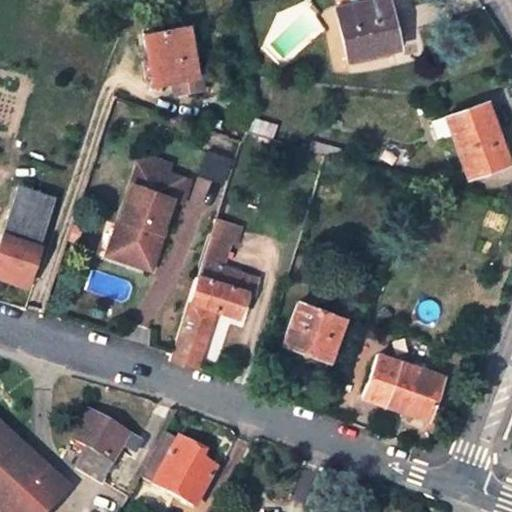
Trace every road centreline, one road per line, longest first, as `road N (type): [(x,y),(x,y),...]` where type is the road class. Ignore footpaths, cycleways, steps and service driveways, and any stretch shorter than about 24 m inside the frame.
road 1 (residential): [(454,486),(0,331)]
road 2 (tertiary): [(511,343),(454,486)]
